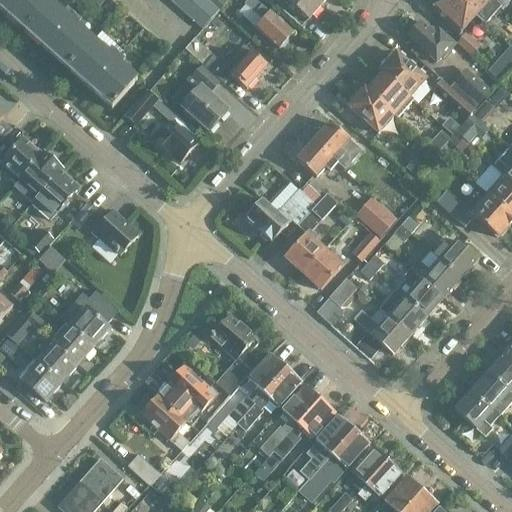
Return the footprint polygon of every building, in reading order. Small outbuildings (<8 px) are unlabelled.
[(0,0),(0,10),(111,109),(136,81),(121,67),(124,63),(110,51),(107,55),(76,27),(79,24),(66,13),(63,16),(44,0),(0,0)] [(184,0),(169,0),(168,1),(177,8),(184,0)] [(199,0),(184,0),(177,8),(185,16),(199,0)] [(199,0),(185,16),(194,23),(210,5),(205,0),(199,0)] [(224,0),(205,0),(210,5),(219,12),(227,3),(224,0)] [(281,23),(269,13),(262,6),(261,7),(253,0),(248,0),(244,5),(245,6),(238,14),(279,51),(294,34),(281,23)] [(321,7),(313,0),(283,0),(308,22),(321,7)] [(475,17),(456,0),(441,0),(432,11),(459,35),(475,17)] [(492,0),(456,0),(475,17),(484,25),(501,7),(492,0)] [(219,12),(210,5),(194,23),(202,31),(219,12)] [(438,32),(435,36),(420,23),(406,39),(428,59),(429,58),(436,64),(442,57),(443,58),(454,46),(438,32)] [(457,45),(472,58),(479,49),(465,36),(457,45)] [(214,58),(194,40),(184,51),(204,69),(214,58)] [(511,46),(488,68),(498,78),(511,64),(511,46)] [(250,53),(243,47),(233,59),(240,65),(229,77),(246,91),(267,67),(251,53),(250,53)] [(380,73),(382,75),(409,99),(425,82),(396,55),(380,73)] [(200,67),(190,79),(208,95),(218,83),(200,67)] [(454,84),(479,105),(490,92),(466,71),(454,84)] [(502,89),(511,95),(511,74),(502,89)] [(412,102),(409,99),(382,75),(366,92),(394,117),(396,120),(412,102)] [(208,95),(190,79),(171,100),(182,110),(208,133),(227,112),(208,95)] [(432,92),(466,123),(470,117),(475,112),(441,83),(432,92)] [(394,117),(366,92),(366,93),(364,91),(348,108),(378,135),(394,117)] [(196,134),(178,118),(149,92),(126,119),(135,127),(152,108),(157,113),(142,130),(157,143),(155,145),(172,159),(173,158),(180,164),(197,145),(191,140),(196,134)] [(479,140),(485,132),(486,131),(470,117),(466,123),(455,134),(467,144),(475,137),(479,140)] [(329,125),(312,143),(336,165),(344,157),(338,152),(348,142),(329,125)] [(19,181),(21,180),(41,157),(22,141),(1,165),(19,181)] [(336,165),(312,143),(296,161),(315,178),(325,168),(330,172),(336,165)] [(43,155),(41,157),(21,180),(39,196),(59,173),(61,171),(43,155)] [(511,163),(501,176),(511,186),(511,163)] [(59,173),(39,196),(37,197),(56,214),(78,190),(59,173)] [(410,197),(417,203),(425,193),(406,176),(397,186),(399,187),(393,194),(403,204),(410,197)] [(511,186),(501,176),(485,194),(511,218),(511,186)] [(296,228),(297,227),(324,197),(308,182),(278,216),(261,201),(244,220),(271,244),(290,222),(296,228)] [(511,218),(485,194),(469,212),(447,192),(436,204),(464,229),(473,218),(496,238),(507,226),(508,227),(511,222),(511,218)] [(285,259),(303,275),(324,251),(314,242),(316,239),(311,234),(337,205),(326,196),(324,198),(324,197),(297,227),(307,234),(285,259)] [(370,200),(354,218),(379,241),(395,223),(370,200)] [(88,204),(75,218),(83,225),(96,211),(88,204)] [(108,211),(99,221),(103,224),(94,234),(120,258),(139,237),(113,213),(112,214),(108,211)] [(18,221),(10,214),(2,223),(10,230),(18,221)] [(401,228),(410,236),(418,228),(408,219),(401,228)] [(401,228),(393,235),(403,244),(410,236),(401,228)] [(54,241),(44,232),(30,248),(40,256),(54,241)] [(351,255),(360,264),(379,243),(369,235),(351,255)] [(456,242),(439,261),(460,280),(477,261),(456,242)] [(52,247),(40,260),(55,273),(67,260),(52,247)] [(324,251),(303,275),(320,292),(345,264),(337,257),(334,260),(324,251)] [(373,257),(366,265),(376,273),(383,265),(373,257)] [(439,261),(430,271),(422,265),(414,273),(443,299),(460,280),(439,261)] [(366,265),(358,274),(368,282),(376,273),(366,265)] [(18,302),(42,275),(34,268),(10,294),(18,302)] [(443,299),(414,273),(414,274),(411,271),(402,280),(413,290),(405,299),(427,318),(443,299)] [(346,281),(329,300),(340,309),(357,290),(346,281)] [(0,322),(11,310),(0,299),(0,322)] [(410,337),(427,318),(405,299),(396,310),(386,301),(378,310),(410,337)] [(52,300),(45,308),(57,318),(64,311),(52,300)] [(85,310),(69,328),(92,350),(109,331),(85,310)] [(393,357),(410,337),(378,310),(369,320),(361,313),(353,322),(393,357)] [(41,337),(48,329),(36,318),(29,326),(41,337)] [(210,339),(236,362),(223,376),(238,389),(239,389),(238,388),(260,364),(249,354),(257,346),(254,343),(255,342),(229,319),(210,339)] [(92,350),(69,328),(65,325),(49,343),(53,346),(76,368),(92,350)] [(20,336),(13,344),(25,354),(32,347),(20,336)] [(4,341),(0,346),(0,350),(4,354),(13,362),(19,355),(4,341)] [(76,368),(53,346),(37,364),(60,386),(76,368)] [(511,390),(511,362),(505,356),(488,375),(509,394),(511,390)] [(249,385),(255,390),(247,399),(245,398),(227,418),(236,426),(286,371),(270,357),(248,381),(250,383),(249,385)] [(60,386),(37,364),(20,383),(44,404),(60,386)] [(168,390),(164,394),(195,422),(196,420),(205,428),(238,389),(223,376),(209,392),(183,369),(166,388),(168,390)] [(286,371),(236,426),(245,434),(264,413),(262,411),(269,403),(276,410),(278,407),(280,409),(301,385),(286,371)] [(509,394),(488,375),(471,394),(499,419),(507,410),(500,404),(509,394)] [(282,412),(291,420),(282,429),(280,428),(259,451),(268,459),(319,402),(304,388),(282,412)] [(195,422),(164,394),(160,399),(158,397),(141,416),(182,453),(190,445),(178,434),(187,424),(190,427),(195,422)] [(493,432),(490,429),(499,419),(471,394),(454,413),(485,440),(493,432)] [(319,402),(268,459),(274,453),(282,460),(296,444),(294,443),(302,434),(309,440),(311,438),(313,440),(335,416),(319,402)] [(309,483),(354,433),(338,419),(305,455),(311,460),(298,473),(309,483)] [(354,433),(309,483),(324,497),(369,447),(354,433)] [(507,460),(511,455),(511,435),(497,452),(507,460)] [(350,473),(351,474),(346,480),(360,493),(366,487),(388,463),(372,448),(350,473)] [(127,468),(148,488),(150,489),(160,476),(138,456),(127,468)] [(101,461),(79,485),(101,505),(123,481),(101,461)] [(388,463),(366,487),(381,501),(403,477),(388,463)] [(384,503),(393,511),(392,511),(404,511),(421,493),(406,479),(384,503)] [(94,511),(101,505),(79,485),(58,509),(60,511),(94,511)] [(136,502),(140,497),(129,487),(125,492),(136,502)] [(421,493),(404,511),(432,511),(437,507),(421,493)] [(343,511),(347,508),(351,511),(357,511),(364,505),(356,498),(353,501),(345,494),(329,511),(343,511)]
